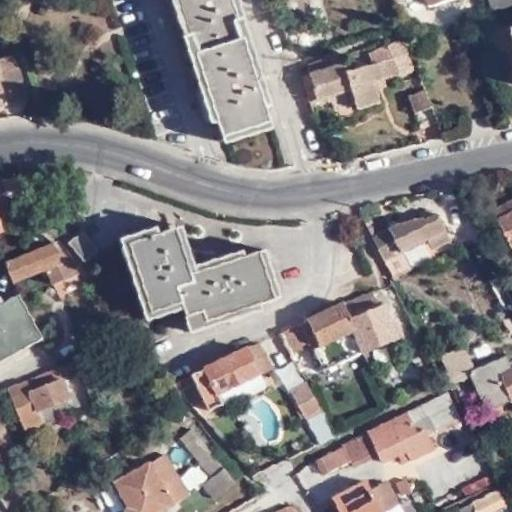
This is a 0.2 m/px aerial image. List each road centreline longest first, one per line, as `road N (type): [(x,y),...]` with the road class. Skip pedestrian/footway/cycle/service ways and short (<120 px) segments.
road 1 (residential): [(511,152),(284,199),(210,185),(65,138),(0,139)]
road 2 (unknown): [(321,193),(263,0)]
road 3 (unknown): [(161,0),(210,185)]
